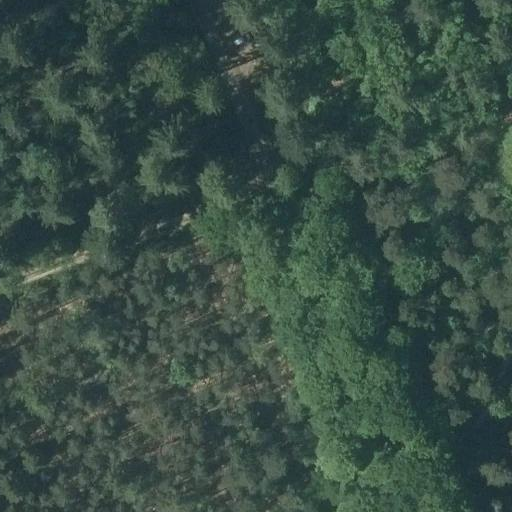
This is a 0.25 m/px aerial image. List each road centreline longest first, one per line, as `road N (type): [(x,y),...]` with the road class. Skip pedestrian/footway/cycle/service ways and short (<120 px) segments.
road 1 (unclassified): [(205,0),(281,156),(358,344),(411,511)]
road 2 (track): [(281,156),(174,214),(73,246),(0,289)]
road 3 (unknown): [(383,424),(507,402),(511,394)]
